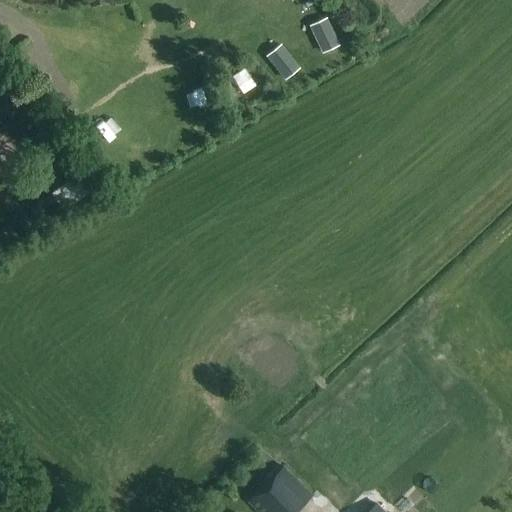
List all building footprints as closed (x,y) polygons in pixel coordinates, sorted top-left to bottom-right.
[(339,45),(326,17),(309,25),(322,52),(339,45)] [(299,67),(281,44),(266,55),(285,79),(299,67)] [(83,169),(49,193),(62,210),(95,186),(83,169)] [(266,344),(245,368),(270,389),(291,366),(266,344)] [(362,470),(374,481),(439,413),(387,364),(304,451),(334,479),(346,466),(357,476),(362,470)] [(447,426),(373,494),(390,511),(393,511),(465,446),(447,426)] [(511,462),(495,476),(511,496),(511,462)] [(297,511),(314,496),(285,467),(249,501),(259,511),(297,511)] [(455,488),(417,511),(463,511),(468,509),(455,488)] [(344,511),(384,511),(364,492),(344,511)]
